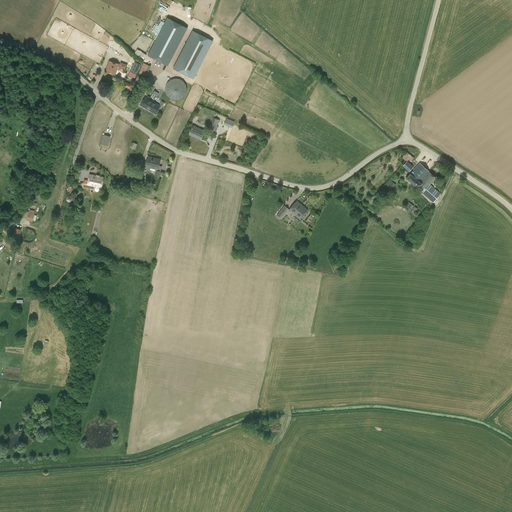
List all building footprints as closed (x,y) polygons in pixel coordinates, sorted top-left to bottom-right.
[(168,17),(148,55),(168,65),(188,28),(168,17)] [(213,41),(193,31),(173,68),(192,79),(213,41)] [(146,55),(137,49),(134,53),(139,56),(143,59),(146,55)] [(120,64),(118,64),(109,61),(106,72),(115,74),(117,69),(118,69),(118,70),(124,72),(127,65),(120,62),(120,64)] [(135,62),(128,77),(134,79),(140,65),(135,62)] [(150,66),(143,63),(139,73),(146,76),(150,66)] [(184,80),(182,79),(181,76),(177,75),(173,76),(171,79),(172,84),(172,87),(175,90),(178,91),(182,91),(184,89),(186,87),(186,84),(185,82),(184,80)] [(132,84),(120,79),(118,83),(124,86),(130,89),(132,84)] [(155,114),(160,106),(145,97),(140,105),(155,114)] [(213,117),(208,130),(212,131),(215,125),(217,126),(219,120),(213,117)] [(227,118),(226,121),(224,124),(231,127),(233,128),(234,125),(236,122),(227,118)] [(188,134),(200,139),(204,131),(192,126),(188,134)] [(108,146),(110,136),(104,135),(101,144),(108,146)] [(402,158),(406,162),(402,166),(409,171),(413,167),(407,161),(409,159),(411,161),(414,158),(411,156),(406,152),(402,158)] [(147,156),(146,162),(144,161),(142,169),(150,171),(150,168),(156,169),(156,170),(154,178),(159,179),(161,171),(162,166),(158,166),(160,159),(147,156)] [(419,163),(410,174),(406,178),(417,188),(420,185),(424,189),(421,192),(433,202),(440,194),(432,187),(434,185),(432,182),(436,178),(419,163)] [(444,176),(447,170),(436,164),(433,169),(444,176)] [(89,175),(88,180),(84,179),(82,187),(94,189),(95,186),(101,187),(103,178),(89,175)] [(387,194),(396,184),(391,180),(382,190),(387,194)] [(297,201),(289,210),(300,219),(307,210),(297,201)] [(414,206),(409,202),(404,207),(409,212),(414,206)] [(281,218),(288,209),(285,206),(277,216),(281,218)] [(29,211),(28,211),(23,210),(21,217),(26,218),(26,220),(32,221),(34,213),(34,211),(29,209),(29,211)] [(19,238),(21,229),(15,228),(13,236),(19,238)]
